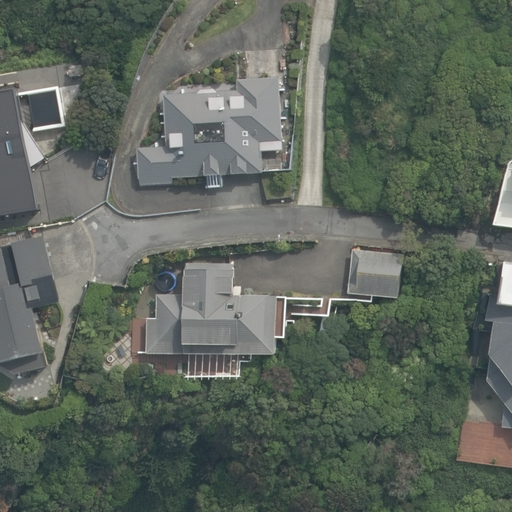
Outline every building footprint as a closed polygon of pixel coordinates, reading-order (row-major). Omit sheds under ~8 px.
[(0,222),(41,215),(34,177),(46,169),(25,133),(45,122),(31,97),(24,102),(0,61),(0,222)] [(208,176),(209,188),(224,187),(223,175),(264,173),(263,150),(283,149),(280,78),(239,79),(239,91),(220,91),(216,88),(202,89),(199,92),(166,94),(168,147),(140,148),(141,184),(175,183),(175,178),(208,176)] [(496,225),(511,227),(511,166),(508,166),(496,225)] [(62,299),(45,237),(0,248),(0,372),(13,381),(53,370),(36,306),(62,299)] [(350,293),(401,299),(406,255),(354,249),(350,293)] [(148,353),(279,356),(280,295),(237,295),(237,264),(189,263),(188,295),(178,295),(159,295),(158,318),(149,318),(148,353)] [(511,300),(491,299),(487,333),(495,334),(488,380),(504,401),(505,423),(511,425),(511,300)]
